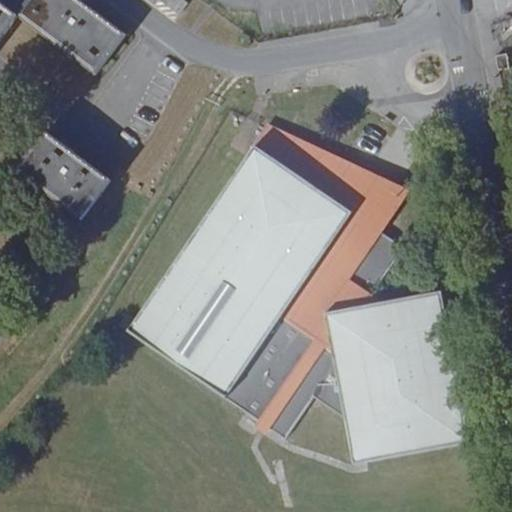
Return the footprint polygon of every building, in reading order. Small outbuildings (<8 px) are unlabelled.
[(74,0),(19,0),(10,12),(11,13),(88,70),(116,31),(74,0)] [(159,0),(158,3),(180,15),(187,0),(159,0)] [(0,27),(11,13),(10,12),(0,4),(0,27)] [(506,55),(495,57),(498,70),(508,69),(506,55)] [(281,128),(268,149),(259,143),(135,332),(269,419),(272,415),(282,422),(279,426),(295,436),(324,394),(352,419),(359,466),(474,446),(447,295),(390,305),(381,296),(415,250),(383,225),(372,216),(357,235),(351,229),(342,222),(356,203),(347,196),(371,166),(281,128)] [(104,177),(39,129),(12,165),(78,215),(104,177)] [(417,183),(371,166),(347,196),(356,203),(342,222),(351,229),(357,235),(372,216),(383,225),(417,183)]
